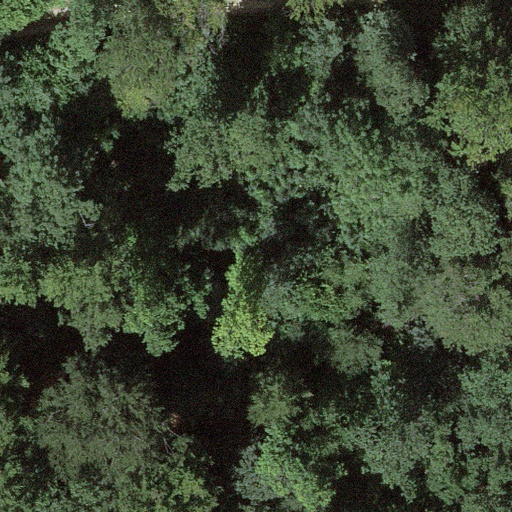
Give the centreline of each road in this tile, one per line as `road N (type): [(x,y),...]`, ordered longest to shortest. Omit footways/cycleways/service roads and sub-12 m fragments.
road 1 (track): [(0,413),(69,379),(511,273)]
road 2 (track): [(274,0),(0,34)]
